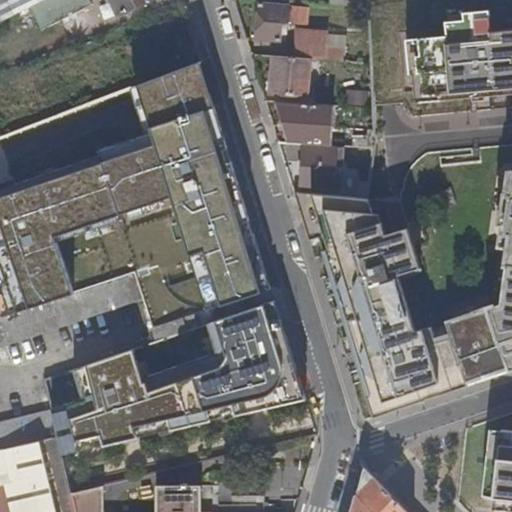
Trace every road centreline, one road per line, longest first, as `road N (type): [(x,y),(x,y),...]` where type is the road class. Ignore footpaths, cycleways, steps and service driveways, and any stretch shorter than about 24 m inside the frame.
road 1 (residential): [(335,448),(274,195),(207,0)]
road 2 (residential): [(511,395),(335,448)]
